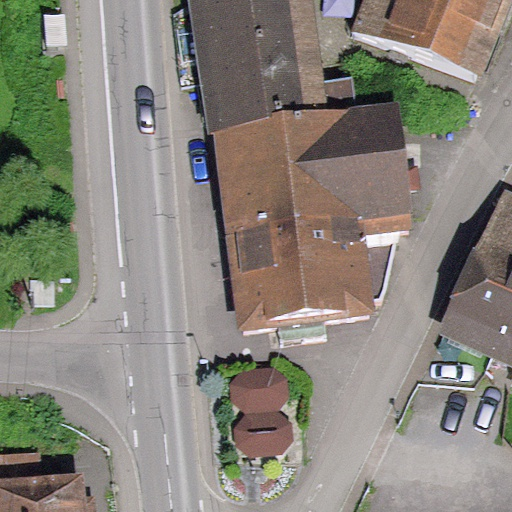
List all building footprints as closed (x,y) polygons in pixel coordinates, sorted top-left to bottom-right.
[(294,0),(195,0),(212,133),(346,118),(339,81),(308,85),(294,0)] [(364,0),(350,39),(478,86),(509,0),(364,0)] [(404,238),(390,113),(346,118),(212,133),(234,336),(368,321),(360,243),(404,238)] [(511,210),(502,206),(435,343),(511,380),(511,210)] [(237,379),(240,464),(296,462),(294,378),(237,379)] [(91,511),(91,496),(0,499),(0,511),(91,511)]
